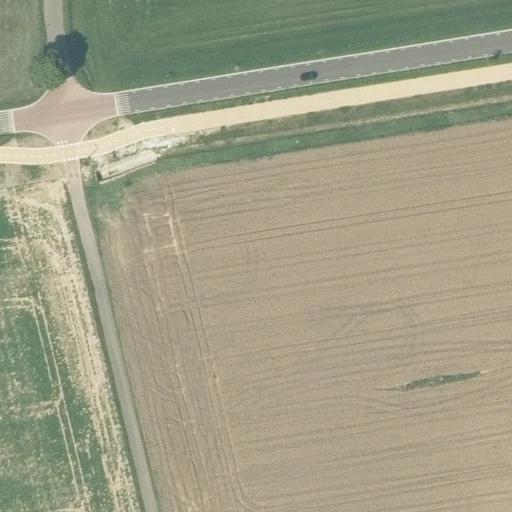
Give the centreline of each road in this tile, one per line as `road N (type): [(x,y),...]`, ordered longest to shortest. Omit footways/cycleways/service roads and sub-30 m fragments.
road 1 (tertiary): [(511,38),(64,111)]
road 2 (unclassified): [(151,511),(64,111)]
